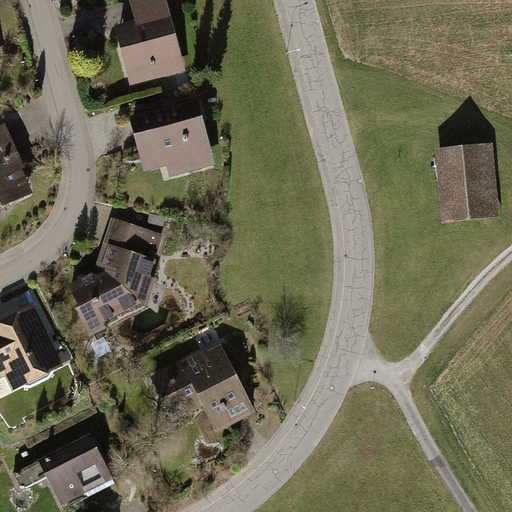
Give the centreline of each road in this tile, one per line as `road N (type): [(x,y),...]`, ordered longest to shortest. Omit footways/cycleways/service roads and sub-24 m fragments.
road 1 (residential): [(305,0),(366,241),(348,364),(276,474),(222,511)]
road 2 (residential): [(0,275),(48,251),(82,211),(81,162),(41,0)]
road 3 (track): [(476,511),(396,386),(348,364)]
road 4 (track): [(511,253),(396,386)]
